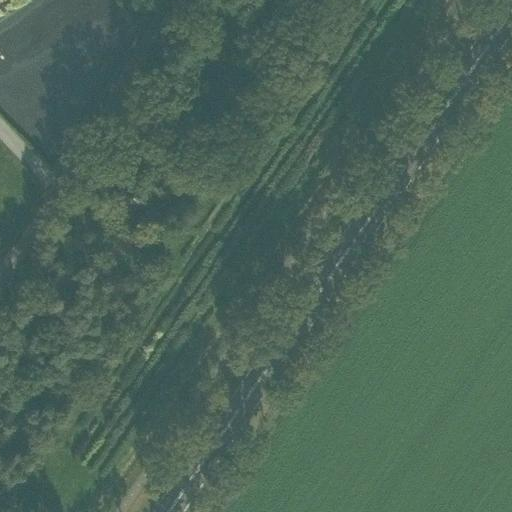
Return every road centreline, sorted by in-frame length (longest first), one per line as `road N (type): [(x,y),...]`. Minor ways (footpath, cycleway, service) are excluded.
road 1 (primary): [(168,511),(511,10)]
road 2 (unclassified): [(0,287),(171,0)]
